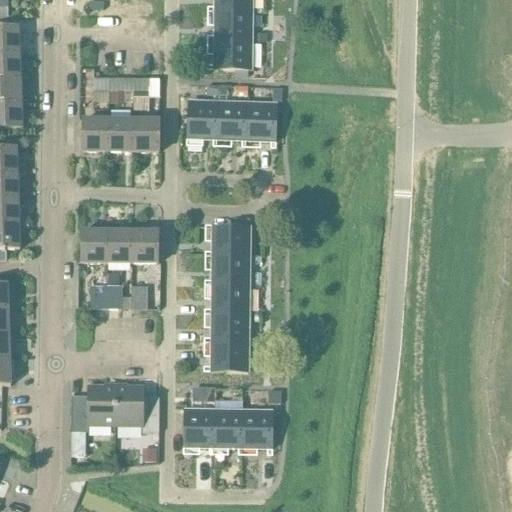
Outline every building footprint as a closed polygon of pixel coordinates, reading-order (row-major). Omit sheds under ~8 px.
[(7,0),(0,0),(0,21),(9,21),(7,0)] [(216,0),(216,15),(253,15),(253,0),(216,0)] [(216,15),(215,44),(253,44),(253,15),(216,15)] [(0,31),(0,57),(20,56),(19,31),(0,31)] [(253,44),(215,44),(215,73),(252,73),(253,44)] [(20,56),(0,57),(0,82),(21,82),(20,56)] [(110,82),(93,81),(93,106),(109,106),(109,94),(110,82)] [(21,82),(0,82),(0,107),(22,106),(21,82)] [(110,82),(109,94),(135,94),(135,82),(110,82)] [(135,82),(135,94),(135,99),(149,99),(150,82),(135,82)] [(188,143),(218,144),(219,106),(190,105),(188,143)] [(22,106),(0,107),(0,132),(23,132),(22,106)] [(219,106),(218,144),(247,145),(248,107),(219,106)] [(248,107),(247,145),(276,146),(278,108),(248,107)] [(84,155),(109,156),(109,123),(84,123),(84,155)] [(109,123),(109,156),(134,156),(134,124),(109,123)] [(134,124),(134,156),(159,156),(159,124),(134,124)] [(0,152),(0,177),(18,177),(17,152),(0,152)] [(18,177),(0,177),(0,202),(19,202),(18,177)] [(19,202),(0,202),(0,227),(19,227),(19,202)] [(19,227),(0,227),(0,262),(6,263),(5,252),(20,252),(19,227)] [(214,230),(214,259),(251,260),(252,231),(214,230)] [(83,267),(108,267),(108,234),(83,234),(83,267)] [(108,234),(108,267),(133,268),(133,235),(108,234)] [(133,235),(133,268),(158,268),(158,235),(133,235)] [(214,259),(213,288),(251,289),(251,260),(214,259)] [(0,286),(0,311),(7,311),(6,300),(12,299),(12,287),(6,288),(6,286),(0,286)] [(213,288),(213,317),(250,318),(251,289),(213,288)] [(79,312),(91,313),(107,313),(107,289),(91,289),(91,300),(79,300),(79,312)] [(107,289),(107,313),(131,313),(132,313),(132,301),(131,301),(123,301),(123,289),(107,289)] [(131,290),(131,301),(132,301),(132,313),(131,313),(131,314),(148,314),(148,290),(131,290)] [(7,311),(0,311),(0,336),(8,336),(8,325),(12,325),(12,312),(7,312),(7,311)] [(213,317),(212,346),(249,347),(250,318),(213,317)] [(8,336),(0,336),(0,362),(9,362),(9,350),(13,350),(13,337),(8,337),(8,336)] [(249,347),(212,346),(211,375),(249,376),(249,347)] [(9,362),(0,362),(0,388),(10,389),(10,376),(14,375),(14,362),(9,362)] [(88,387),(87,399),(73,399),(71,434),(89,435),(89,428),(116,429),(117,386),(104,386),(104,388),(88,387)] [(117,386),(116,429),(142,430),(142,436),(158,436),(159,401),(144,400),(144,390),(127,389),(127,387),(117,386)] [(185,451),(215,451),(215,414),(186,414),(185,451)] [(215,414),(215,451),(244,451),(244,415),(215,414)] [(244,415),(244,451),(273,452),(274,415),(244,415)] [(71,434),(71,459),(84,459),(84,435),(71,434)] [(157,451),(143,451),(143,465),(157,465),(157,451)]
